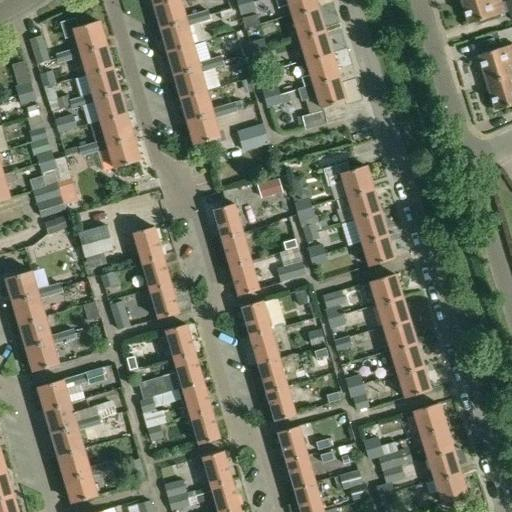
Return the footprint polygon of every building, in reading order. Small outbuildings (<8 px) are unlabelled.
[(180,0),(173,0),(155,6),(161,29),(209,15),(207,10),(185,16),(180,0)] [(314,0),(275,0),(278,8),(289,4),(292,16),(317,8),(314,0)] [(461,0),(469,24),(504,13),(500,0),(461,0)] [(253,3),(239,7),(241,15),(256,11),(253,3)] [(317,8),(292,16),(300,39),(324,31),(317,8)] [(231,9),(220,12),(222,20),(230,18),(233,14),(231,9)] [(258,14),(242,19),(246,29),(261,25),(258,14)] [(209,15),(161,29),(168,52),(193,45),(188,26),(210,19),(209,15)] [(78,47),(55,54),(57,59),(105,45),(98,21),(78,27),(75,18),(61,23),(65,38),(75,35),(78,47)] [(324,31),(300,39),(307,62),(332,54),(324,31)] [(41,37),(29,40),(37,63),(48,60),(41,37)] [(263,39),(249,43),(252,53),(266,49),(263,39)] [(511,44),(478,55),(487,83),(511,75),(509,66),(511,64),(511,44)] [(105,45),(57,59),(58,64),(81,57),(87,75),(112,68),(105,45)] [(193,45),(168,52),(175,75),(223,61),(221,56),(199,63),(193,45)] [(266,49),(252,53),(254,62),(269,58),(266,49)] [(311,75),(301,78),(304,88),(314,85),(339,77),(332,54),(307,62),(311,75)] [(223,61),(175,75),(181,98),(207,91),(201,71),(224,65),(223,61)] [(92,94),(69,101),(70,105),(119,91),(112,68),(87,75),(92,94)] [(51,70),(40,73),(44,88),(55,85),(51,70)] [(267,74),(259,77),(261,85),(270,82),(267,74)] [(511,75),(487,83),(495,111),(511,105),(511,75)] [(304,88),(299,89),(303,101),(317,97),(321,108),(346,101),(339,77),(314,85),(304,88)] [(21,85),(15,86),(18,95),(34,91),(32,83),(30,83),(30,82),(21,85)] [(277,85),(262,90),(265,99),(280,95),(277,85)] [(34,91),(18,95),(21,105),(36,101),(34,91)] [(119,91),(70,105),(72,109),(83,106),(89,125),(100,121),(126,114),(119,91)] [(207,91),(181,98),(188,121),(214,114),(235,108),(234,104),(212,110),(207,91)] [(280,95),(265,99),(267,108),(296,100),(294,91),(280,95)] [(66,96),(56,99),(59,109),(69,106),(66,96)] [(241,102),(234,104),(235,108),(236,112),(243,110),(241,102)] [(38,105),(28,108),(30,117),(41,114),(38,105)] [(214,114),(188,121),(195,145),(220,138),(217,126),(215,118),(236,112),(235,108),(214,114)] [(247,111),(225,116),(228,126),(249,121),(247,111)] [(310,115),(302,118),(304,124),(306,130),(328,123),(324,111),(310,115)] [(30,117),(25,118),(32,141),(47,137),(41,114),(30,117)] [(95,142),(80,147),(81,152),(132,137),(126,114),(100,121),(100,122),(105,139),(95,142)] [(73,115),(55,120),(59,133),(76,127),(73,115)] [(263,125),(238,132),(244,151),(268,144),(263,125)] [(47,137),(32,141),(39,165),(54,161),(54,158),(48,139),(47,137)] [(132,137),(81,152),(82,156),(98,152),(104,171),(114,168),(139,161),(132,137)] [(56,167),(54,168),(58,184),(70,180),(64,159),(57,161),(54,161),(56,167)] [(54,161),(39,165),(43,178),(45,187),(57,184),(58,184),(54,168),(56,167),(54,161)] [(346,162),(323,169),(328,186),(343,182),(348,197),(373,189),(369,177),(366,166),(349,171),(346,162)] [(4,175),(0,176),(0,201),(11,199),(6,184),(15,181),(13,173),(4,175)] [(278,177),(256,183),(260,197),(282,190),(278,177)] [(43,178),(30,182),(32,191),(45,187),(43,178)] [(58,184),(57,184),(61,200),(74,196),(75,196),(71,180),(70,180),(58,184)] [(45,187),(32,191),(37,207),(61,200),(57,184),(45,187)] [(373,189),(348,197),(355,220),(380,212),(373,189)] [(308,199),(294,203),(297,213),(311,208),(308,199)] [(61,200),(37,207),(40,217),(40,219),(65,212),(64,206),(61,200)] [(235,204),(214,210),(222,238),(243,233),(235,204)] [(311,208),(297,213),(299,217),(300,221),(307,218),(314,216),(311,208)] [(380,212),(355,220),(362,243),(387,235),(380,212)] [(307,218),(300,221),(302,228),(314,224),(316,223),(314,216),(307,218)] [(63,217),(45,223),(48,234),(67,228),(63,217)] [(105,224),(78,232),(86,258),(102,253),(113,250),(105,224)] [(314,224),(302,228),(307,242),(318,238),(314,224)] [(154,227),(133,233),(142,262),(162,256),(154,227)] [(243,233),(222,238),(230,267),(251,261),(243,233)] [(387,235),(362,243),(369,267),(394,259),(387,235)] [(295,238),(277,243),(280,252),(297,247),(295,238)] [(321,244),(308,248),(311,257),(324,254),(321,244)] [(324,254),(311,257),(314,267),(327,263),(324,254)] [(162,256),(142,262),(150,290),(170,284),(162,256)] [(251,261),(230,267),(239,296),(259,290),(251,261)] [(289,265),(277,269),(281,282),(305,275),(302,262),(289,265)] [(32,271),(7,278),(14,302),(61,288),(59,283),(37,289),(32,271)] [(112,272),(99,276),(104,289),(117,285),(112,272)] [(395,274),(370,282),(377,305),(402,297),(395,274)] [(170,284),(150,290),(158,319),(179,313),(170,284)] [(61,288),(14,302),(20,325),(46,318),(40,299),(62,293),(61,288)] [(307,291),(296,295),(299,306),(311,302),(307,291)] [(340,291),(323,296),(326,307),(343,303),(340,291)] [(402,297),(377,305),(384,328),(409,320),(402,297)] [(121,301),(109,305),(117,329),(129,325),(121,301)] [(262,301),(241,307),(249,336),(270,329),(262,301)] [(95,302),(84,305),(88,320),(100,317),(95,302)] [(340,306),(326,310),(329,320),(343,316),(340,306)] [(343,316),(329,320),(331,328),(345,324),(343,316)] [(46,318),(20,325),(27,348),(75,334),(73,330),(51,336),(46,318)] [(409,320),(384,328),(391,351),(416,344),(409,320)] [(186,324),(165,330),(173,359),(194,353),(186,324)] [(270,329),(249,336),(258,364),(279,358),(270,329)] [(321,330),(308,333),(311,345),(324,342),(321,330)] [(75,334),(27,348),(34,372),(59,364),(53,344),(76,338),(75,334)] [(349,336),(335,340),(337,349),(351,345),(349,336)] [(416,344),(391,351),(398,375),(423,367),(416,344)] [(325,347),(314,350),(316,358),(328,355),(325,347)] [(194,353),(173,359),(182,387),(202,381),(194,353)] [(134,356),(126,358),(129,371),(137,369),(134,356)] [(279,358),(258,364),(266,392),(287,386),(279,358)] [(129,371),(128,371),(130,379),(146,375),(144,367),(138,368),(137,369),(129,371)] [(423,367),(398,375),(401,384),(405,398),(430,390),(423,367)] [(63,379),(38,387),(45,410),(70,403),(84,399),(80,385),(81,384),(88,382),(89,385),(105,380),(101,368),(63,379)] [(360,374),(345,379),(348,388),(362,384),(360,374)] [(163,377),(139,384),(144,400),(152,397),(168,392),(163,377)] [(202,381),(182,387),(187,407),(190,416),(210,410),(202,381)] [(362,384),(348,388),(351,397),(365,393),(362,384)] [(287,386),(266,392),(275,421),(295,415),(287,386)] [(338,391),(314,398),(317,407),(341,400),(338,391)] [(365,393),(351,397),(355,413),(370,409),(365,393)] [(144,400),(139,401),(143,416),(156,412),(152,397),(144,400)] [(111,401),(96,405),(99,415),(100,418),(115,414),(111,401)] [(70,403),(45,410),(52,433),(76,426),(78,431),(91,427),(88,418),(75,422),(72,412),(70,403)] [(439,403),(413,411),(418,427),(420,434),(446,426),(439,403)] [(156,412),(143,416),(147,428),(159,425),(167,422),(163,410),(156,412)] [(210,410),(190,416),(198,445),(219,439),(210,410)] [(99,415),(88,418),(91,427),(102,424),(100,418),(99,415)] [(159,425),(147,428),(151,441),(163,438),(159,425)] [(76,426),(52,433),(56,446),(59,456),(83,449),(96,445),(91,427),(78,431),(76,426)] [(298,426),(277,432),(286,461),(307,455),(304,446),(298,426)] [(420,434),(412,437),(414,445),(415,448),(424,445),(427,457),(453,449),(446,426),(420,434)] [(368,440),(363,442),(366,451),(381,447),(378,437),(368,440)] [(328,438),(316,442),(318,449),(330,446),(328,438)] [(381,447),(366,451),(368,460),(379,457),(385,455),(382,447),(381,447)] [(83,449),(59,456),(66,479),(114,465),(112,460),(89,467),(83,449)] [(453,449),(427,457),(434,481),(460,472),(453,449)] [(223,451),(201,457),(210,486),(231,479),(223,451)] [(331,451),(320,454),(322,462),(334,458),(331,451)] [(385,455),(379,457),(383,471),(401,466),(397,452),(385,455)] [(307,455),(286,461),(294,489),(315,483),(310,465),(307,456),(307,455)] [(139,459),(127,462),(132,480),(144,477),(139,459)] [(114,465),(66,479),(73,502),(97,495),(91,476),(115,469),(114,465)] [(401,466),(383,471),(387,484),(405,478),(401,466)] [(358,471),(339,476),(343,489),(350,487),(362,484),(358,471)] [(0,497),(12,495),(5,472),(0,472),(0,497)] [(460,472),(434,481),(442,504),(468,496),(460,472)] [(210,487),(195,491),(198,503),(214,498),(217,511),(224,511),(239,508),(231,479),(210,486),(210,487)] [(183,481),(165,486),(169,499),(186,494),(183,481)] [(315,483),(294,489),(300,511),(321,511),(323,511),(315,483)] [(362,484),(350,487),(354,500),(365,497),(362,484)] [(392,486),(378,490),(380,498),(391,495),(394,494),(392,486)] [(186,494),(169,499),(172,510),(189,505),(186,494)] [(16,511),(12,495),(0,497),(0,511),(16,511)] [(391,495),(380,498),(382,506),(383,511),(395,511),(393,502),(391,495)] [(153,511),(150,501),(138,505),(139,511),(153,511)]
